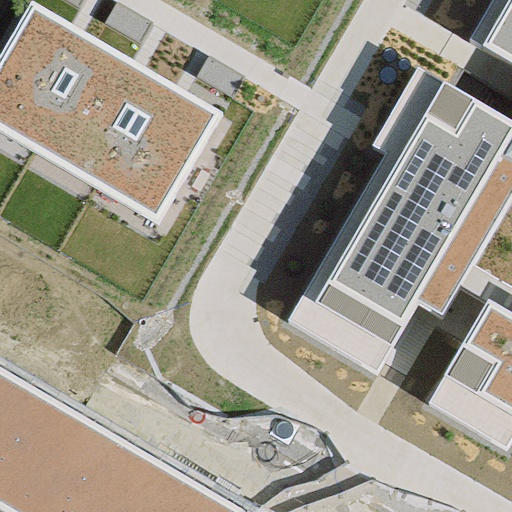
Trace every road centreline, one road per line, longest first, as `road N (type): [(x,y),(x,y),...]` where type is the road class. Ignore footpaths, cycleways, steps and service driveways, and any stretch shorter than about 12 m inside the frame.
road 1 (residential): [(390,0),(193,338),(484,511)]
road 2 (unknown): [(193,338),(19,511)]
